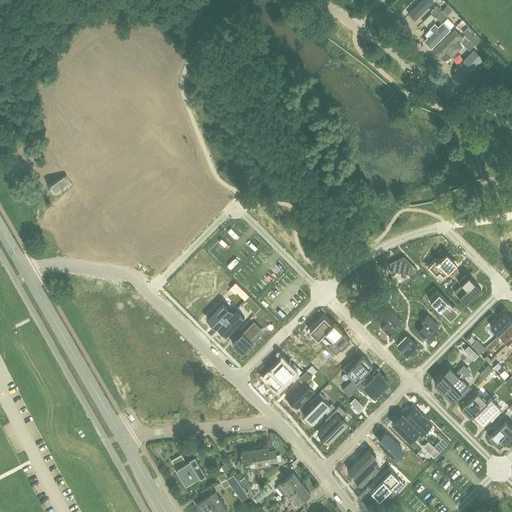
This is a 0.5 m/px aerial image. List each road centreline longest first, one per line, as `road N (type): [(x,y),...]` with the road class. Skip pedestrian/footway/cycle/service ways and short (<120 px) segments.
road 1 (residential): [(323,293),(235,205),(148,292)]
road 2 (unclassified): [(511,127),(316,0)]
road 3 (residential): [(323,293),(380,249),(443,226),(503,287)]
road 4 (tertiary): [(122,440),(26,272)]
road 5 (residential): [(277,421),(134,437)]
road 6 (unclassified): [(63,511),(0,386)]
road 7 (residential): [(411,381),(503,287)]
road 8 (residential): [(148,292),(130,276),(91,267),(26,272)]
road 9 (residential): [(320,471),(411,381)]
road 10 (residential): [(411,381),(323,293)]
road 11 (residential): [(236,380),(148,292)]
road 12 (residential): [(499,469),(411,381)]
road 13 (residential): [(236,380),(323,293)]
